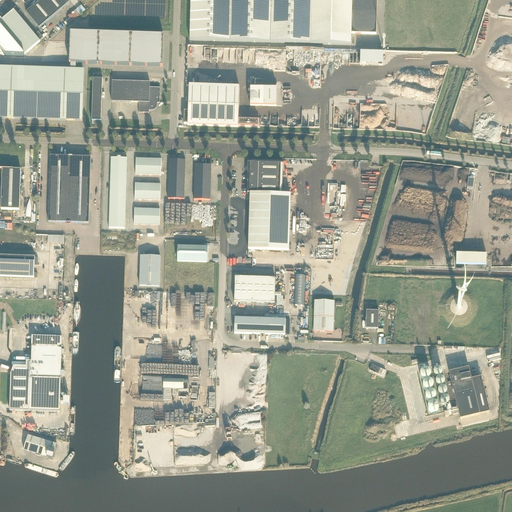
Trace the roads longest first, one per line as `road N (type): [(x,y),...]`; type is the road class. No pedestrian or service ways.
road 1 (unclassified): [(423,350),(222,338),(226,147)]
road 2 (unknown): [(354,348),(404,377),(418,426),(474,420),(490,403),(478,360),(423,350)]
road 3 (unclassified): [(511,166),(400,152),(226,147)]
road 4 (unclassified): [(172,145),(0,140)]
road 5 (unknown): [(324,93),(333,80),(363,70),(426,59),(469,64)]
road 6 (unknown): [(174,76),(283,78),(324,93)]
road 7 (unclassified): [(172,145),(177,0)]
